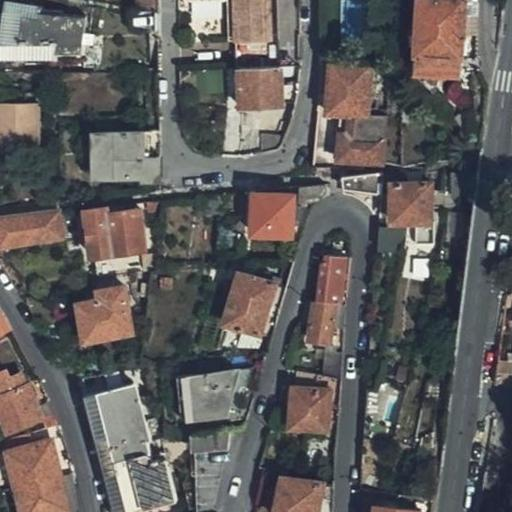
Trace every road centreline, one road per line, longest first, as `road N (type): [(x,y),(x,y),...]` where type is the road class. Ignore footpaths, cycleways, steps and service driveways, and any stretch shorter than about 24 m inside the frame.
road 1 (residential): [(235,511),(311,240),(319,220),(333,212),(350,216),(364,239),(345,511)]
road 2 (residential): [(311,0),(298,140),(285,156),(210,164),(186,156),(176,141),(173,0)]
road 3 (secondary): [(469,391),(511,61)]
road 4 (residential): [(0,289),(65,405),(90,511)]
road 5 (secondary): [(452,511),(469,391)]
